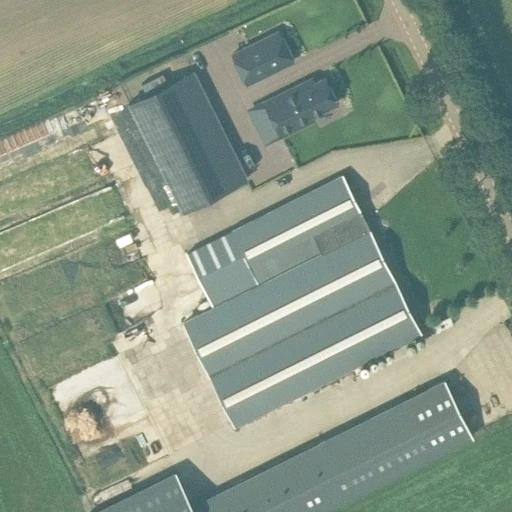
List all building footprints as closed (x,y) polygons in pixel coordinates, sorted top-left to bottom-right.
[(279,32),(234,54),(247,82),(292,60),(279,32)] [(193,71),(129,103),(182,209),(246,177),(236,157),(212,169),(179,103),(203,91),(193,71)] [(312,114),(338,102),(326,77),(300,89),(298,85),(264,102),(281,136),(315,119),(312,114)] [(361,211),(343,175),(232,230),(187,253),(214,307),(321,254),(312,236),(361,211)] [(0,211),(19,204),(10,182),(0,186),(0,211)] [(321,254),(214,307),(183,323),(209,373),(396,280),(361,211),(312,236),(321,254)] [(421,331),(396,280),(209,373),(234,424),(421,331)] [(438,456),(475,438),(447,383),(410,401),(438,456)] [(319,447),(195,509),(196,511),(326,511),(347,502),(319,447)] [(196,511),(195,509),(178,474),(102,511),(196,511)]
